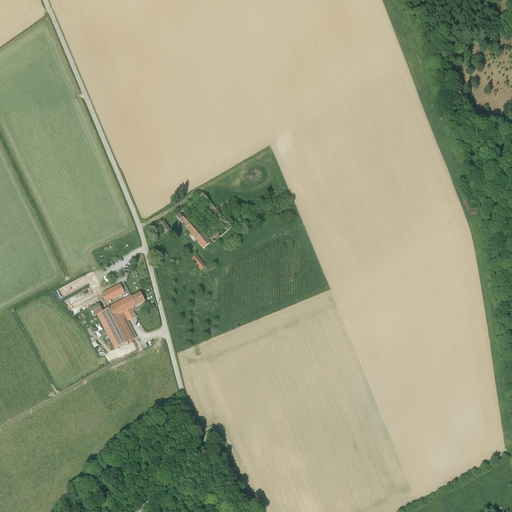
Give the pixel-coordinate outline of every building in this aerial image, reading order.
[(213,206),(208,211),(222,227),(209,238),(214,244),(232,228),(213,206)] [(180,214),(174,219),(177,223),(179,222),(191,236),(189,237),(194,242),(195,241),(203,250),(211,244),(203,235),(192,221),(184,219),(180,214)] [(164,222),(154,229),(160,237),(170,231),(164,222)] [(197,254),(191,259),(200,271),(206,266),(197,254)] [(124,300),(131,297),(124,283),(120,285),(102,295),(106,304),(109,303),(110,303),(122,296),(124,300)] [(124,314),(128,322),(137,318),(133,311),(135,310),(134,308),(145,303),(140,294),(132,298),(131,297),(124,300),(109,308),(109,309),(114,318),(124,314)] [(97,316),(103,313),(99,305),(89,310),(93,318),(97,316)] [(103,313),(97,316),(115,350),(128,343),(132,341),(137,338),(128,322),(124,314),(114,318),(109,309),(103,313)]
